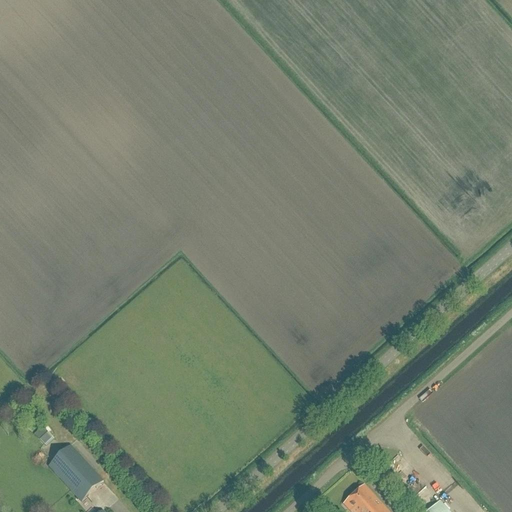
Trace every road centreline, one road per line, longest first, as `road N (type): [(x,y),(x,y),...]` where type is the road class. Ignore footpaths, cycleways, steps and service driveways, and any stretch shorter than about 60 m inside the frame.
road 1 (tertiary): [(215,511),(511,249)]
road 2 (unclassified): [(287,511),(511,311)]
